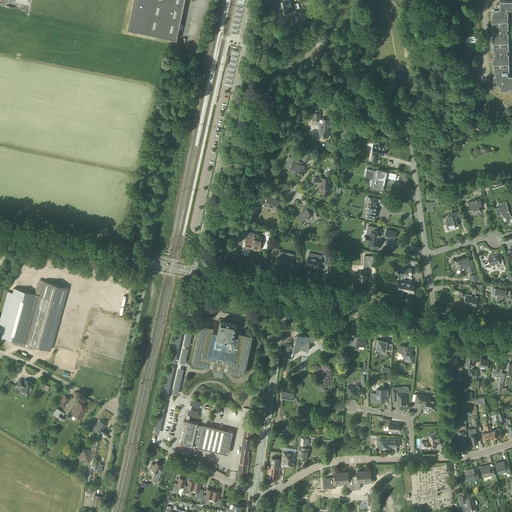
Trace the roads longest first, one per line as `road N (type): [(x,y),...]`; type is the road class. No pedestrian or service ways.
road 1 (residential): [(198,271),(245,51)]
road 2 (secondary): [(256,492),(286,292)]
road 3 (residential): [(434,324),(286,292)]
road 4 (residential): [(412,460),(321,465),(279,488)]
road 5 (unclassified): [(108,409),(0,352)]
